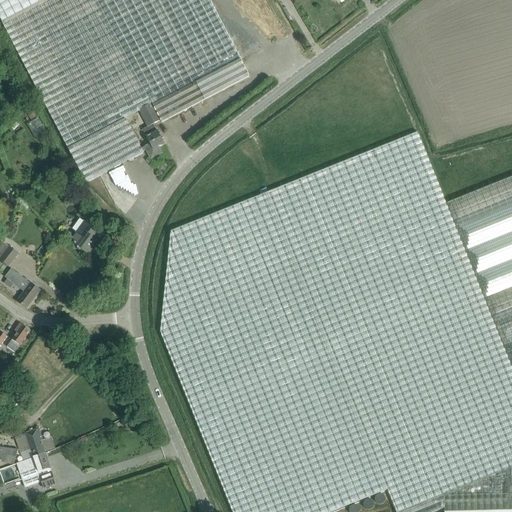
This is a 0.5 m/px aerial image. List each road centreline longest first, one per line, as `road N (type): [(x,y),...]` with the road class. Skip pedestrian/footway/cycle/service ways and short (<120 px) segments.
road 1 (tertiary): [(134,315),(144,237),(164,193),(197,153),(396,0)]
road 2 (tertiary): [(208,511),(155,389),(134,315)]
road 3 (unclassified): [(134,315),(51,321),(26,316),(0,295)]
